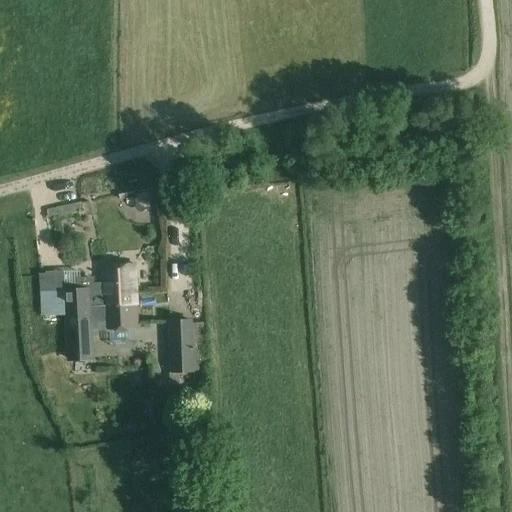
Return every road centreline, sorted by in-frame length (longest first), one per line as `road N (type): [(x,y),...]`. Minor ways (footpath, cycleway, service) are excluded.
road 1 (track): [(0,190),(207,129),(469,78),(485,62),(485,0)]
road 2 (track): [(480,71),(511,443)]
